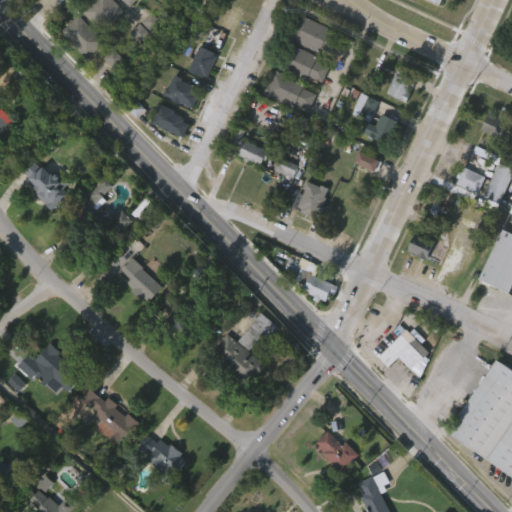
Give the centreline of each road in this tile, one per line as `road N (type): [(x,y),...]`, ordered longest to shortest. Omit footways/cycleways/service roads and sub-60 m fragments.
road 1 (tertiary): [(0,6),(493,511)]
road 2 (residential): [(206,511),(318,372),(495,0)]
road 3 (residential): [(0,216),(55,283),(315,511)]
road 4 (residential): [(183,194),(511,334)]
road 5 (residential): [(183,194),(275,0)]
road 6 (residential): [(348,0),(511,83)]
